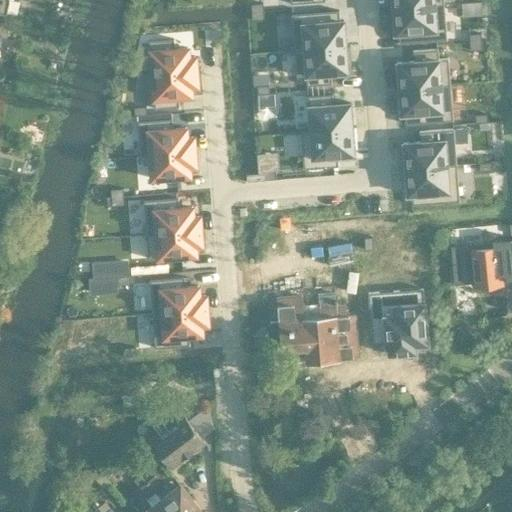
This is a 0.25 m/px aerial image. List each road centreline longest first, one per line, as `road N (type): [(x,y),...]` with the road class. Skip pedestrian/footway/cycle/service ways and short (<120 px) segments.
road 1 (residential): [(214,193),(379,181),(365,0)]
road 2 (residential): [(214,193),(234,511)]
road 3 (unknown): [(428,426),(386,319),(380,254),(387,219),(379,181)]
road 4 (residential): [(315,511),(511,363)]
road 5 (residential): [(208,71),(214,193)]
